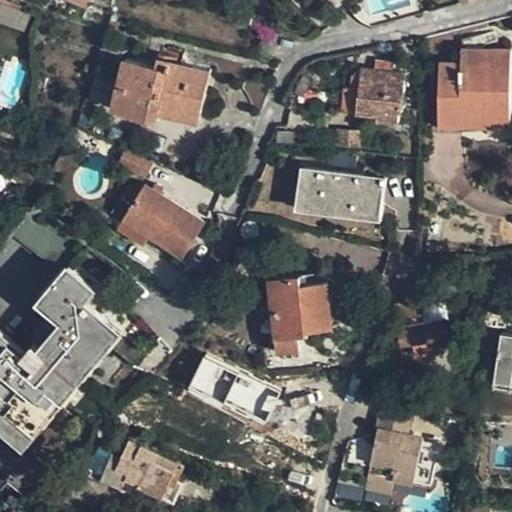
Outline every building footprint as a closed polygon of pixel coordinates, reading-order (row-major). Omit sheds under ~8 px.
[(464,48),(463,62),(483,62),(484,49),(464,48)] [(440,125),(463,126),(464,108),(511,109),(511,50),(484,49),(483,62),(463,62),(441,62),(440,125)] [(158,67),(127,59),(115,107),(159,118),(162,111),(200,121),(211,70),(161,59),(158,67)] [(363,69),(362,78),(360,112),(378,113),(379,120),(401,120),(402,99),(406,99),(406,73),(363,69)] [(360,112),(362,78),(353,76),(353,88),(346,88),(345,110),(360,112)] [(511,125),(511,109),(464,108),(463,126),(511,125)] [(154,161),(128,148),(121,163),(146,176),(154,161)] [(304,169),(300,201),(355,208),(356,215),(381,218),(386,180),(304,169)] [(110,219),(146,244),(148,241),(152,235),(180,252),(185,255),(205,222),(147,185),(137,201),(125,193),(110,219)] [(299,207),(356,215),(355,208),(300,201),(299,207)] [(84,245),(46,215),(31,215),(11,240),(61,272),(84,245)] [(257,221),(250,219),(244,222),(241,227),(241,232),(243,236),(247,239),(252,239),(256,238),(259,235),(261,231),(260,226),(257,221)] [(294,229),(265,222),(261,243),(291,250),(294,229)] [(180,252),(152,235),(148,241),(176,258),(180,252)] [(261,249),(237,248),(236,267),(265,269),(261,249)] [(0,412),(24,432),(114,326),(84,301),(94,288),(70,268),(42,300),(66,321),(43,347),(36,342),(27,353),(0,330),(0,412)] [(300,277),(271,280),(279,351),(302,349),(300,334),(306,334),(305,329),(333,326),(329,283),(302,286),(300,277)] [(409,302),(396,305),(404,345),(451,337),(448,320),(421,325),(417,308),(411,308),(409,302)] [(122,333),(114,326),(24,432),(0,412),(0,423),(26,445),(122,333)] [(511,335),(504,335),(498,377),(511,378),(511,335)] [(187,388),(262,428),(281,394),(206,354),(187,388)] [(411,409),(384,405),(378,428),(370,468),(366,485),(392,491),(396,476),(430,484),(436,458),(420,454),(423,438),(405,434),(411,409)] [(348,463),(370,468),(378,428),(353,442),(348,463)] [(173,478),(179,481),(186,466),(130,441),(118,468),(129,473),(127,478),(140,484),(140,486),(164,497),(173,478)] [(81,470),(113,483),(118,468),(87,455),(81,470)] [(184,483),(179,481),(173,478),(164,497),(174,502),(184,483)]
